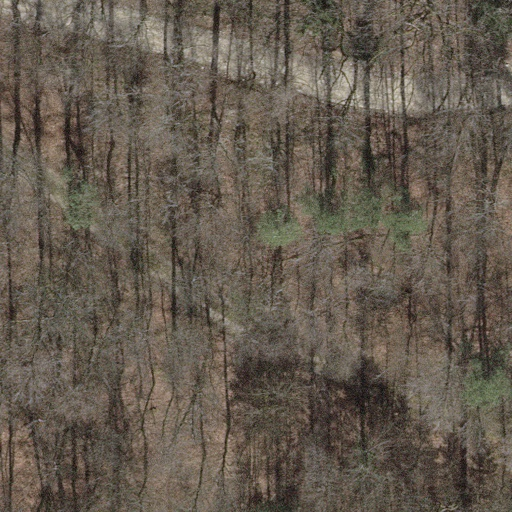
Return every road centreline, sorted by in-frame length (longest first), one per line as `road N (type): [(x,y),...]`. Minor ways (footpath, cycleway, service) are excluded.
road 1 (track): [(0,142),(145,236),(430,367),(511,385)]
road 2 (track): [(511,52),(401,68),(66,0)]
